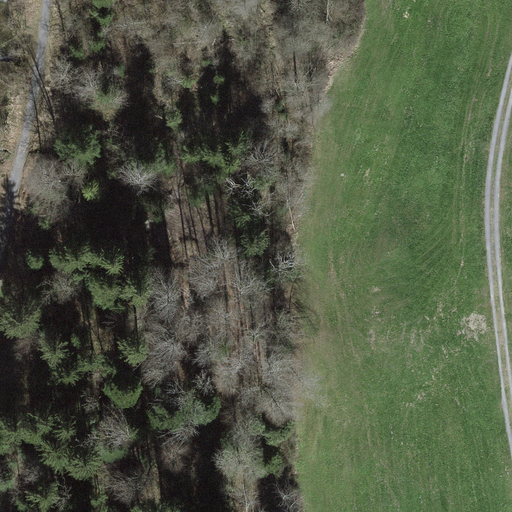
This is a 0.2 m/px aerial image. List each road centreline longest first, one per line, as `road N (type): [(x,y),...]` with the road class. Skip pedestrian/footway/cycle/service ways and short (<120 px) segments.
road 1 (track): [(511,126),(489,193),(511,399)]
road 2 (track): [(0,250),(49,0)]
